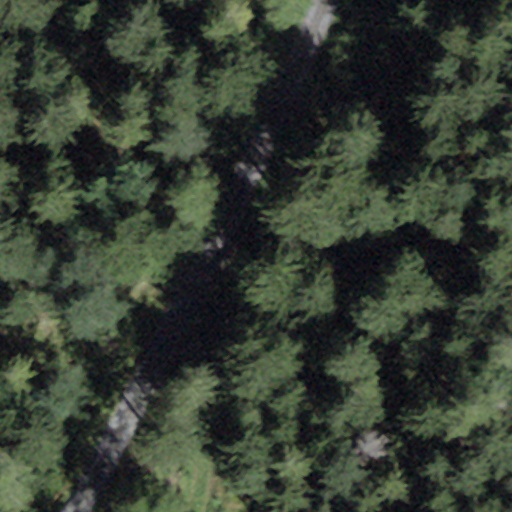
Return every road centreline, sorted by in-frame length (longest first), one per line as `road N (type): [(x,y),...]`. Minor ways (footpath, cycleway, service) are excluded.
road 1 (track): [(240,186),(192,276),(165,361),(84,511)]
road 2 (track): [(240,186),(215,440),(196,511)]
road 3 (track): [(327,0),(240,186)]
